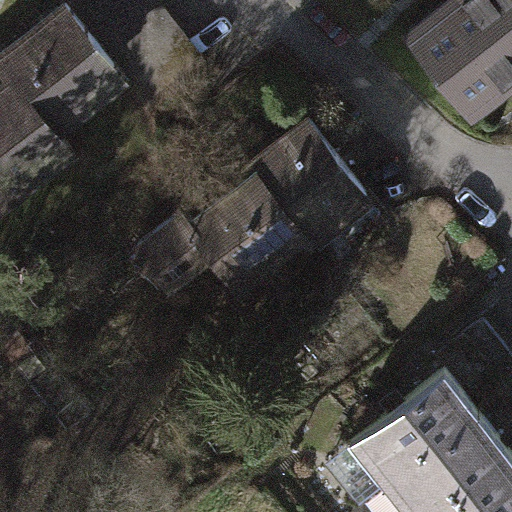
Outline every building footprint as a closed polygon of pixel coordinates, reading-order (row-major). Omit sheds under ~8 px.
[(64,0),(62,2),(0,49),(0,65),(8,75),(0,80),(0,194),(37,166),(31,159),(61,135),(52,124),(91,94),(84,85),(109,65),(113,62),(64,0)] [(64,0),(113,62),(109,65),(142,107),(199,64),(148,0),(59,0),(62,2),(64,0)] [(511,0),(451,0),(413,29),(460,90),(491,66),(499,77),(511,67),(511,0)] [(312,229),(363,191),(305,115),(247,160),(254,170),(298,227),(304,235),(312,229)] [(298,227),(254,170),(192,217),(182,203),(136,238),(166,277),(220,236),(244,268),(298,227)] [(363,191),(312,229),(333,256),(384,218),(363,191)] [(433,351),(442,362),(476,404),(511,377),(511,352),(480,313),(433,351)] [(348,435),(381,478),(476,404),(442,362),(348,435)] [(421,511),(508,445),(476,404),(381,478),(408,511),(421,511)] [(511,511),(511,450),(508,445),(421,511),(511,511)]
